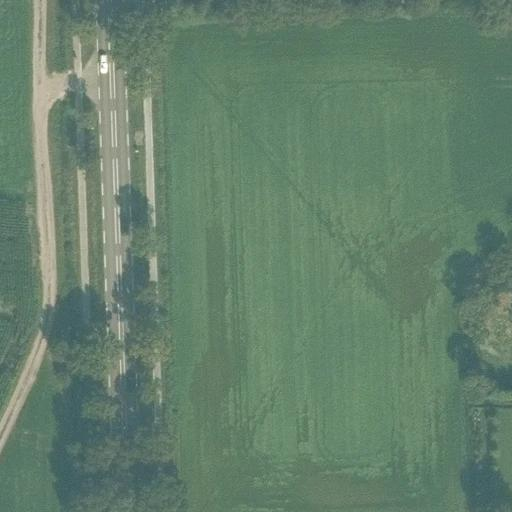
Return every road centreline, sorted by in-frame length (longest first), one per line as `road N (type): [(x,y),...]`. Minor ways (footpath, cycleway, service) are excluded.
road 1 (primary): [(130,511),(109,0)]
road 2 (track): [(112,84),(42,86),(47,332),(0,435)]
